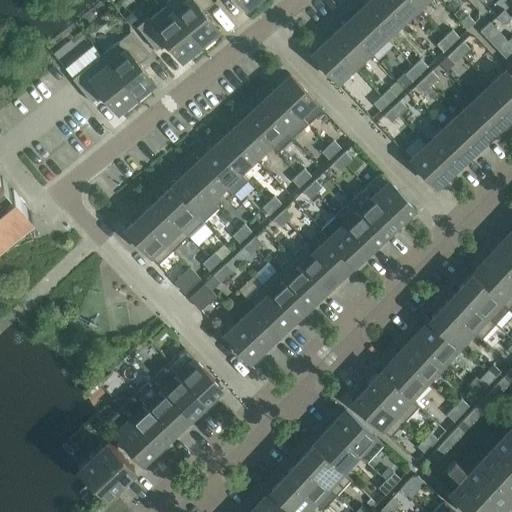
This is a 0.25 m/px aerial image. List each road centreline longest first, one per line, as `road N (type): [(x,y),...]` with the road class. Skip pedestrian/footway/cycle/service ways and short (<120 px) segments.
road 1 (residential): [(271,410),(60,194),(303,0)]
road 2 (residential): [(451,225),(271,410)]
road 3 (residential): [(271,410),(170,511)]
